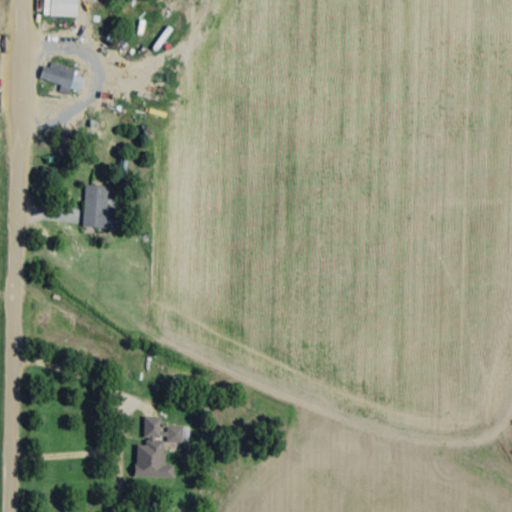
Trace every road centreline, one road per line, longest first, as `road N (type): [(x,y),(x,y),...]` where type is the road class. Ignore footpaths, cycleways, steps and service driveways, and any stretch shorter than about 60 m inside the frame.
road 1 (residential): [(11,511),(24,0)]
road 2 (track): [(198,0),(190,26),(150,56),(111,67),(55,117),(22,129)]
